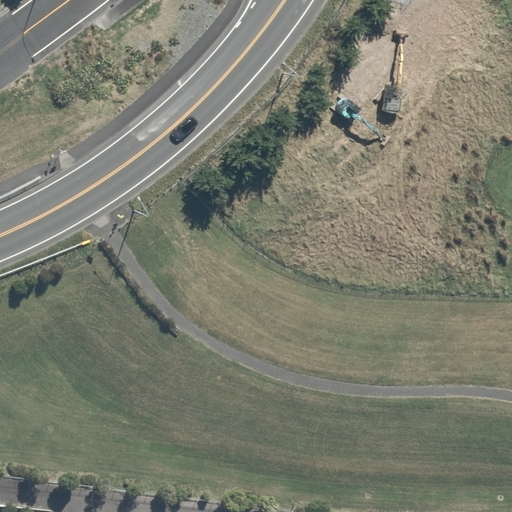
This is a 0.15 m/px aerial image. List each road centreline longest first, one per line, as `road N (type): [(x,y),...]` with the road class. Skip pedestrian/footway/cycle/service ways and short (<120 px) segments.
road 1 (secondary): [(284,0),(206,94),(146,147),(84,192),(0,236)]
road 2 (residential): [(174,511),(0,490)]
